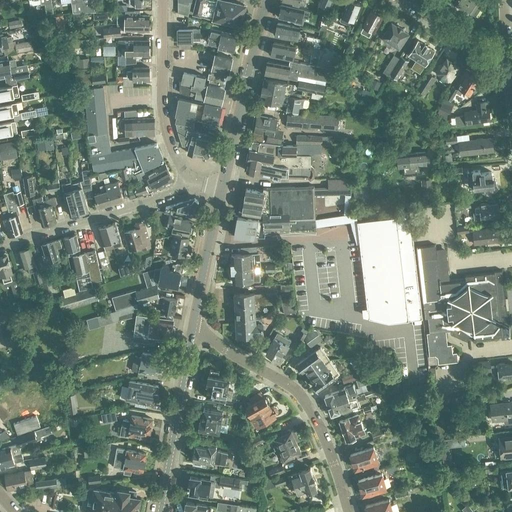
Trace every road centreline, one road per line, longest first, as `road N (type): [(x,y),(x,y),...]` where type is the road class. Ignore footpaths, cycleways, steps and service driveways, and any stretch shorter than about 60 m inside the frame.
road 1 (residential): [(348,511),(303,399),(193,329)]
road 2 (residential): [(0,247),(178,194),(190,181)]
road 3 (unclassified): [(222,188),(265,0)]
road 4 (residential): [(190,181),(164,126),(162,0)]
road 5 (unclassified): [(160,511),(193,329)]
road 6 (unclassified): [(193,329),(222,188)]
road 7 (residential): [(506,68),(402,0)]
